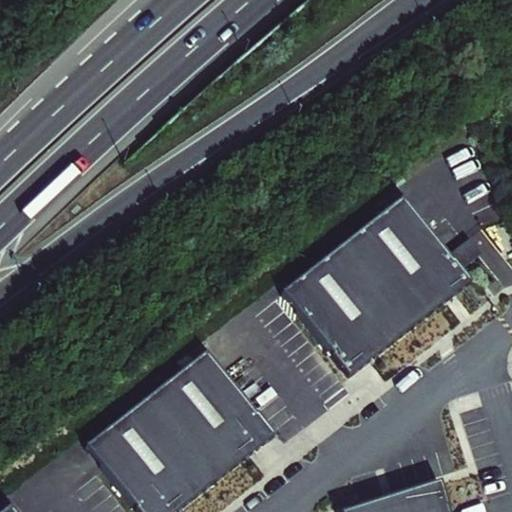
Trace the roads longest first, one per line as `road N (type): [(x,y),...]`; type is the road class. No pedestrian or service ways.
road 1 (trunk): [(0,296),(419,0)]
road 2 (trunk): [(0,226),(250,0)]
road 3 (residential): [(483,350),(289,511)]
road 4 (trunk): [(181,0),(0,165)]
